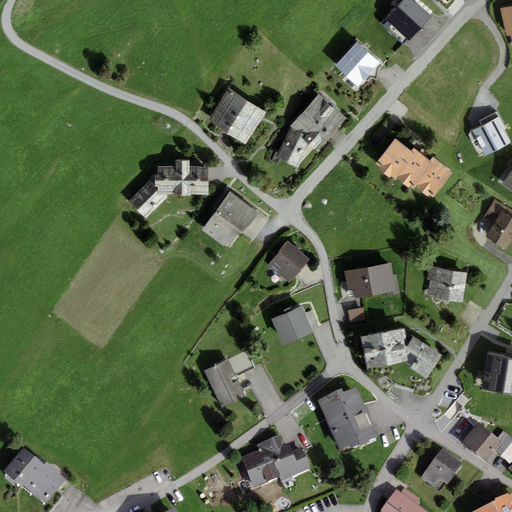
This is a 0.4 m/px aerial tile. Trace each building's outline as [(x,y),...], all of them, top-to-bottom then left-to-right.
[(431,16),(412,0),(402,0),(397,6),(421,27),(431,16)] [(410,39),(421,27),(397,6),(386,18),(410,39)] [(511,6),(505,8),(500,9),(506,37),(511,36),(511,40),(511,6)] [(335,67),(358,87),(380,62),(358,42),(335,67)] [(265,113),(229,89),(208,120),(245,144),(265,113)] [(331,136),(347,119),(319,94),(303,111),(331,136)] [(331,136),(303,111),(290,126),(292,128),(277,158),(297,168),(309,143),(318,151),(331,136)] [(473,130),(486,155),(511,143),(496,113),(480,121),(482,126),(473,130)] [(411,151),(395,139),(376,164),(380,168),(379,170),(390,179),(392,177),(396,180),(397,179),(409,188),(411,186),(415,189),(416,187),(428,196),(430,194),(433,197),(452,173),(432,158),(430,161),(413,148),(411,151)] [(176,167),(158,167),(158,176),(155,176),(129,202),(145,218),(169,195),(175,195),(175,196),(190,197),(190,194),(209,194),(209,168),(189,167),(189,161),(176,161),(176,167)] [(511,168),(501,184),(511,191),(511,168)] [(258,211),(230,191),(203,229),(231,249),(258,211)] [(511,241),(511,210),(495,199),(481,221),(492,227),(486,237),(506,250),(511,241)] [(290,283),(310,259),(288,241),(268,265),(290,283)] [(397,275),(393,275),(391,263),(344,271),(348,290),(353,289),(355,298),(387,293),(387,296),(401,294),(397,275)] [(467,273),(429,267),(427,279),(431,280),(428,297),(463,302),(467,273)] [(271,320),(282,346),(314,332),(303,306),(293,310),(291,306),(283,310),(285,314),(271,320)] [(348,311),(350,324),(365,321),(363,308),(348,311)] [(405,347),(401,329),(361,337),(367,369),(407,361),(405,347)] [(442,356),(413,337),(405,347),(407,361),(407,363),(412,366),(410,369),(426,379),(442,356)] [(246,351),(228,359),(236,376),(254,367),(246,351)] [(511,394),(511,359),(487,356),(482,390),(511,394)] [(228,359),(204,371),(222,408),(246,396),(236,376),(228,359)] [(356,387),(344,393),(342,389),(317,400),(340,449),(350,445),(351,449),(378,437),(356,387)] [(477,424),(462,444),(490,465),(497,455),(505,445),(497,439),(477,424)] [(511,462),(511,438),(503,432),(497,439),(505,445),(497,455),(511,465),(511,462)] [(301,448),(292,452),(289,445),(285,447),(283,440),(280,435),(257,445),(259,450),(241,458),(254,487),(279,477),(282,482),(311,470),(301,448)] [(22,447),(3,471),(45,504),(64,480),(66,477),(47,462),(44,465),(22,447)] [(442,449),(420,479),(434,488),(440,480),(446,485),(462,464),(442,449)] [(404,488),(401,493),(419,505),(420,498),(404,488)] [(401,493),(396,489),(380,510),(380,511),(428,511),(419,505),(401,493)] [(496,501),(473,511),(511,511),(511,493),(509,495),(508,493),(495,498),(496,501)]
